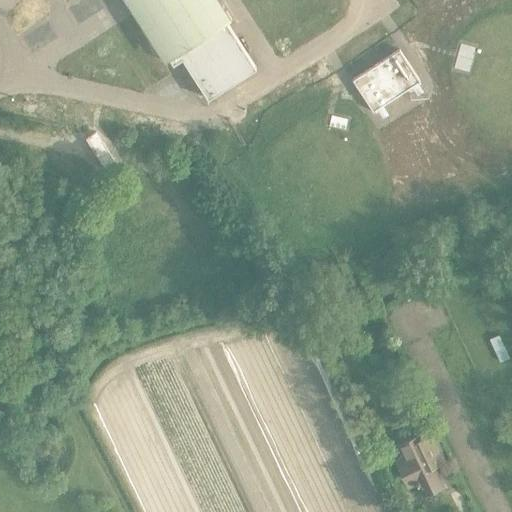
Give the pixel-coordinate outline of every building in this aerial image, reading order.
[(131,0),(136,6),(172,62),(181,56),(207,97),(212,93),(255,65),(212,0),(131,0)] [(352,79),(373,111),(419,80),(398,48),(352,79)] [(331,115),(329,126),(344,129),(347,118),(331,115)] [(498,337),(489,341),(499,362),(508,357),(498,337)] [(407,461),(427,502),(445,493),(418,435),(391,449),(398,465),(407,461)]
